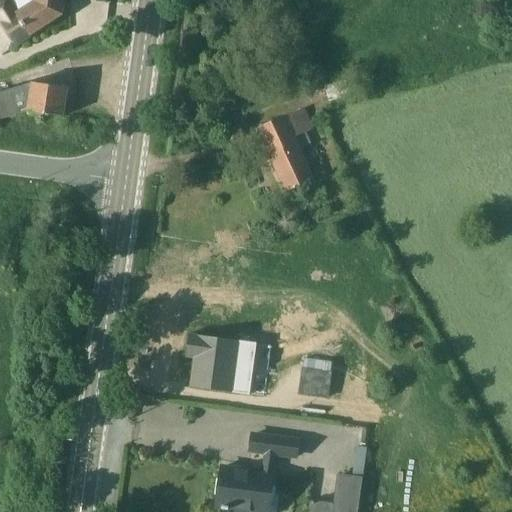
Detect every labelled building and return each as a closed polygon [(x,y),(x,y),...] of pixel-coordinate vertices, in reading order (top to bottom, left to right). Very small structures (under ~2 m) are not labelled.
[(62,15),(64,0),(32,0),(33,1),(17,11),(9,0),(0,0),(0,25),(2,25),(15,46),(62,15)] [(323,88),(328,103),(348,97),(344,81),(323,88)] [(0,93),(0,120),(27,112),(62,117),(63,117),(67,89),(32,83),(0,93)] [(304,108),(256,129),(286,194),(314,179),(301,150),(310,145),(305,133),(313,129),(304,108)] [(255,344),(188,335),(185,358),(193,360),(189,388),(248,396),(255,344)] [(330,363),(304,359),(302,369),(301,369),(297,396),(327,401),(331,373),(329,373),(330,363)] [(297,460),(300,439),(250,432),(248,453),(262,456),(260,472),(221,468),(216,508),(244,511),(274,511),(277,496),(272,495),(275,472),(274,472),(276,458),(297,460)] [(357,511),(366,449),(364,448),(366,437),(365,437),(357,436),(351,477),(337,475),(336,479),(332,504),(311,502),(309,511),(357,511)]
